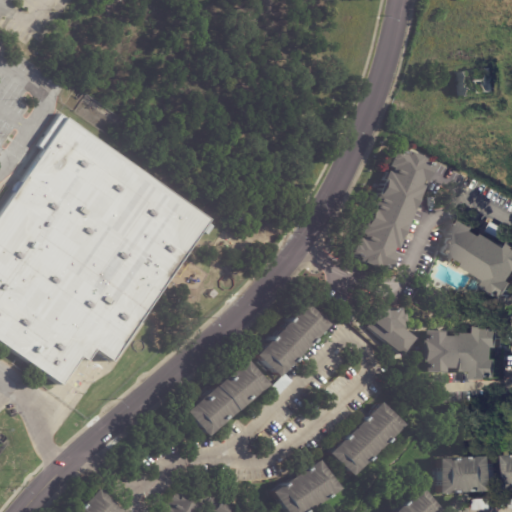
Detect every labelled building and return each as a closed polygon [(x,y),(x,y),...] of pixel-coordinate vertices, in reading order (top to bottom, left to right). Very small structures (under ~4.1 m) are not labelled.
[(159,187),(205,219),(106,361),(89,349),(81,361),(75,357),(56,384),(0,344),(0,205),(39,149),(35,146),(57,114),(62,118),(61,118),(159,187)] [(409,153),(424,159),(423,162),(431,165),(424,182),(420,180),(418,185),(421,186),(395,249),(392,248),(390,252),(394,254),(387,271),(378,267),(377,270),(357,261),(358,259),(349,255),(356,238),(361,239),(362,235),(359,234),(362,226),(369,209),(370,209),(375,196),(386,171),(389,172),(391,168),(386,166),(393,149),(402,153),(403,151),(409,153)] [(484,236),(485,234),(508,248),(511,242),(511,291),(507,299),(499,294),(497,297),(484,289),(488,282),(464,267),(466,264),(457,259),(455,262),(439,252),(444,244),(442,243),(454,224),(456,226),(461,217),(477,227),(474,231),(483,237),(484,236)] [(511,236),(511,238),(508,245),(486,231),(491,222),(511,234),(511,236)] [(275,379),(252,357),(302,304),(325,325),(275,379)] [(412,344),(401,356),(367,328),(371,323),(370,322),(382,306),(388,310),(400,309),(401,316),(404,316),(405,323),(402,324),(402,328),(416,339),(412,344)] [(503,338),(503,345),(498,345),(498,357),(502,357),(502,376),(492,376),(492,378),(477,377),(477,369),(449,369),(449,366),(445,366),(445,365),(439,365),(439,369),(420,369),(420,359),(419,359),(419,338),(422,338),(422,327),(440,328),(440,333),(450,333),(450,330),(478,330),(478,324),(496,324),(496,326),(503,326),(503,338)] [(181,413),(242,361),(263,386),(203,438),(181,413)] [(269,405),(261,397),(284,375),(291,382),(269,405)] [(378,404),(401,427),(349,478),(326,455),(378,404)] [(511,490),(511,455),(503,456),(504,491),(511,490)] [(493,492),(437,494),(436,459),(492,457),(493,492)] [(283,511),(270,493),(317,460),(337,489),(304,511),(283,511)] [(438,511),(436,511),(390,511),(417,488),(438,511)] [(116,511),(115,511),(71,511),(93,489),(116,511)] [(204,511),(209,505),(201,500),(199,503),(203,505),(198,511),(161,511),(159,510),(163,503),(165,504),(172,493),(175,494),(178,489),(194,498),(199,490),(213,499),(215,495),(230,505),(229,507),(236,511),(204,511)] [(492,510),(475,511),(475,501),(491,500),(492,510)]
